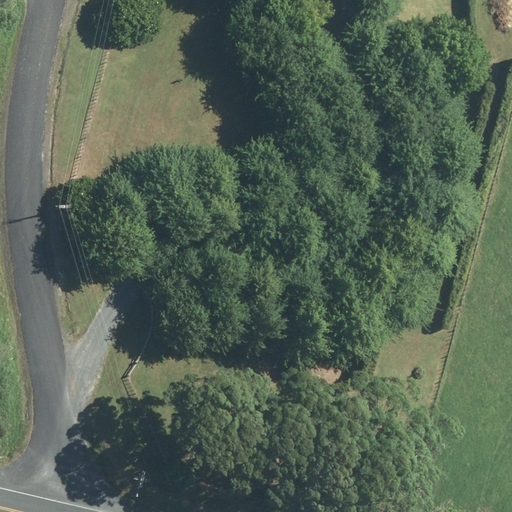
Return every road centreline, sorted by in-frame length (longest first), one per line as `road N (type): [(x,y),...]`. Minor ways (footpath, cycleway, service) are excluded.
road 1 (unclassified): [(52,420),(109,289),(158,242),(284,253),(343,226),(360,175),(315,30)]
road 2 (unclassified): [(47,0),(31,66),(22,185),(52,420)]
